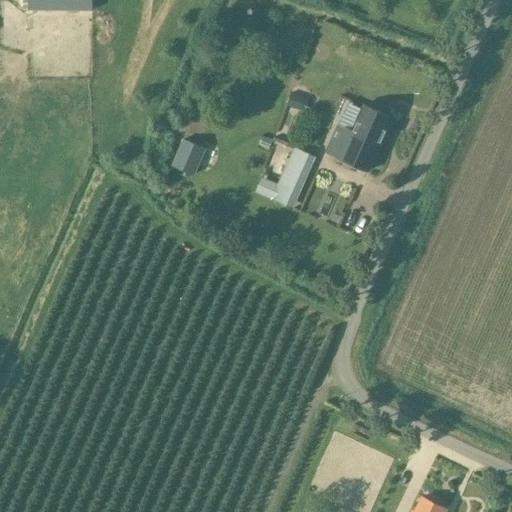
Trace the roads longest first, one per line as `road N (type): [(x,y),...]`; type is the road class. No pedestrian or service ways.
road 1 (unclassified): [(511,472),(362,403),(343,384),(351,327),(493,0)]
road 2 (track): [(343,384),(319,394),(267,511)]
